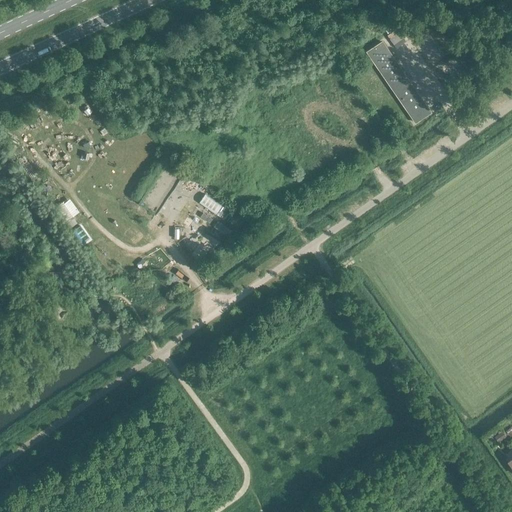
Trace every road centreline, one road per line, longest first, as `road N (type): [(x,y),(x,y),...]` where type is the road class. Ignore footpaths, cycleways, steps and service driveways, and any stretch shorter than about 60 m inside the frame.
road 1 (residential): [(214,313),(511,105)]
road 2 (trunk): [(0,70),(154,0)]
